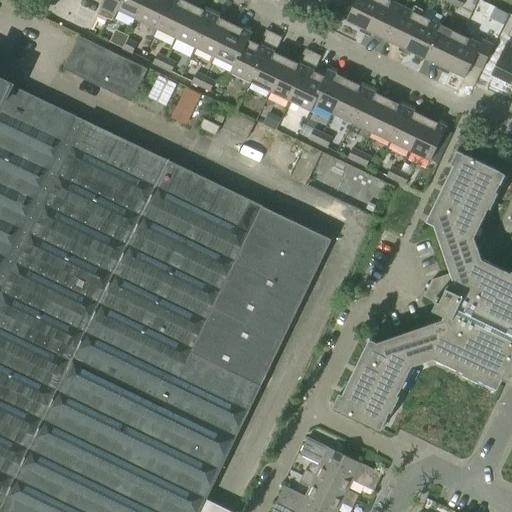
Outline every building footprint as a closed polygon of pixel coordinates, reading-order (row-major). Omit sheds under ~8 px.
[(103,0),(100,8),(118,17),(121,11),(137,19),(146,0),(103,0)] [(146,0),(137,19),(157,29),(170,0),(146,0)] [(181,0),(170,0),(157,29),(176,38),(192,5),(181,0)] [(366,31),(381,0),(355,0),(346,21),(366,31)] [(388,0),(381,0),(366,31),(386,40),(402,7),(388,0)] [(452,0),(451,4),(460,9),(464,0),(452,0)] [(192,5),(176,38),(196,47),(211,14),(192,5)] [(402,7),(386,40),(405,49),(421,16),(402,7)] [(211,14),(196,47),(215,57),(231,24),(211,14)] [(500,33),(507,36),(511,38),(511,16),(508,15),(500,33)] [(421,16),(405,49),(425,59),(441,25),(421,16)] [(231,24),(215,57),(234,66),(230,72),(232,73),(250,33),(231,24)] [(444,68),(460,35),(441,25),(425,59),(444,68)] [(269,45),(274,34),(266,30),(260,41),(269,45)] [(250,33),(232,73),(250,82),(267,49),(248,40),(251,33),(250,33)] [(485,33),(482,40),(480,44),(460,35),(444,68),(465,78),(471,64),(482,69),(497,38),(485,33)] [(274,34),(269,45),(277,48),(282,38),(274,34)] [(146,68),(79,36),(63,68),(130,101),(146,68)] [(122,49),(132,54),(137,43),(128,38),(122,49)] [(511,84),(511,82),(511,43),(507,41),(491,74),(511,84)] [(267,49),(250,82),(270,91),(286,58),(267,49)] [(308,63),(313,53),(305,49),(300,59),(308,63)] [(167,58),(158,53),(152,64),(162,68),(167,58)] [(321,56),(313,53),(308,63),(316,67),(321,56)] [(167,58),(162,68),(171,73),(176,62),(167,58)] [(286,58),(270,91),(289,101),(306,68),(286,58)] [(306,68),(289,101),(309,110),(329,71),(327,70),(324,77),(306,68)] [(329,71),(309,110),(310,111),(313,104),(332,113),(348,80),(329,71)] [(201,87),(206,76),(196,72),(191,83),(201,87)] [(215,81),(206,76),(201,87),(210,92),(215,81)] [(0,511),(199,511),(206,499),(253,402),(332,239),(0,78),(0,511)] [(348,80),(332,113),(351,122),(367,90),(348,80)] [(367,90),(351,122),(371,132),(387,99),(367,90)] [(195,132),(208,103),(188,93),(175,122),(195,132)] [(387,99),(371,132),(390,141),(406,108),(387,99)] [(406,108),(390,141),(410,151),(426,118),(406,108)] [(254,123),(230,112),(223,128),(246,139),(254,123)] [(219,126),(203,118),(199,127),(215,135),(219,126)] [(426,118),(410,151),(430,161),(445,130),(446,128),(426,118)] [(313,129),(309,139),(317,143),(322,133),(313,129)] [(322,133),(317,143),(327,148),(331,138),(322,133)] [(352,148),(347,158),(356,162),(361,152),(352,148)] [(312,181),(322,157),(306,150),(296,174),(312,181)] [(511,273),(504,270),(502,276),(492,271),(494,265),(467,252),(480,225),(475,222),(480,212),(485,215),(499,185),(494,183),(500,171),(457,150),(450,164),(458,168),(433,219),(442,223),(440,228),(456,271),(431,280),(423,296),(436,302),(432,310),(451,319),(448,327),(444,325),(383,346),(381,350),(372,346),(347,397),(339,393),(332,407),(376,428),(381,416),(386,418),(401,389),(395,387),(406,365),(411,367),(412,366),(434,359),(437,354),(459,365),(456,370),(485,384),(488,379),(500,385),(502,380),(511,384),(511,273)] [(361,152),(356,162),(366,166),(370,157),(361,152)] [(391,167),(386,176),(395,181),(400,171),(391,167)] [(400,171),(395,181),(404,185),(409,176),(400,171)] [(305,470),(302,474),(356,500),(358,495),(347,490),(352,480),(374,491),(382,473),(307,437),(299,455),(320,465),(316,475),(305,470)] [(284,486),(276,502),(296,511),(337,511),(342,502),(352,507),(356,500),(302,474),(299,481),(310,487),(305,496),(284,486)] [(296,511),(276,502),(271,511),(296,511)]
